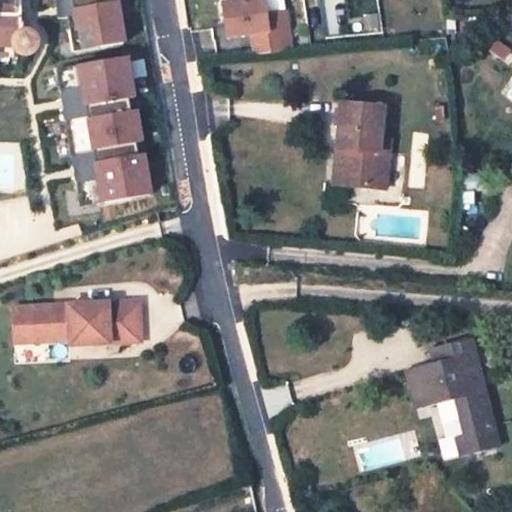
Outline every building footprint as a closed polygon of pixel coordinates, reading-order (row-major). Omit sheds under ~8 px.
[(0,0),(0,50),(16,50),(17,53),(18,54),(21,56),(22,56),(24,57),(28,56),(30,56),(32,55),(34,54),(35,53),(36,51),(37,49),(38,48),(38,45),(38,44),(38,41),(38,39),(36,37),(34,35),(32,33),(30,32),(27,31),(23,32),(23,2),(16,2),(17,6),(1,7),(1,2),(1,0),(0,0)] [(53,0),(58,20),(66,17),(73,52),(123,41),(114,2),(110,3),(109,0),(53,0)] [(265,0),(238,0),(224,1),(227,36),(251,34),(253,55),(290,51),(287,12),(267,14),(265,0)] [(498,41),(491,49),(502,58),(509,50),(498,41)] [(126,54),(55,69),(83,205),(154,191),(145,151),(140,151),(138,138),(143,137),(136,107),(132,108),(129,95),(134,94),(126,54)] [(348,151),(346,184),(391,188),(394,152),(383,151),(384,139),(386,108),(345,105),(342,151),(348,151)] [(395,140),(384,139),(383,151),(394,152),(395,140)] [(339,184),(346,184),(348,151),(342,151),(339,184)] [(12,310),(13,345),(68,342),(68,347),(139,344),(137,303),(79,306),(79,310),(68,310),(68,307),(12,310)] [(456,438),(461,458),(498,448),(470,340),(433,350),(436,363),(408,370),(418,410),(457,401),(467,435),(456,438)] [(71,347),(72,358),(99,357),(98,346),(71,347)]
